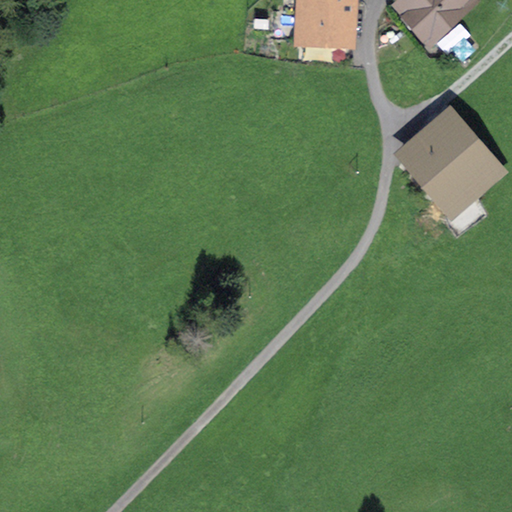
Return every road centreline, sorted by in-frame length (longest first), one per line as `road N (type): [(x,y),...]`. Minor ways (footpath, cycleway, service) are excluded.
road 1 (track): [(112,511),(358,251),(380,205),(388,141)]
road 2 (track): [(511,37),(446,96),(386,124)]
